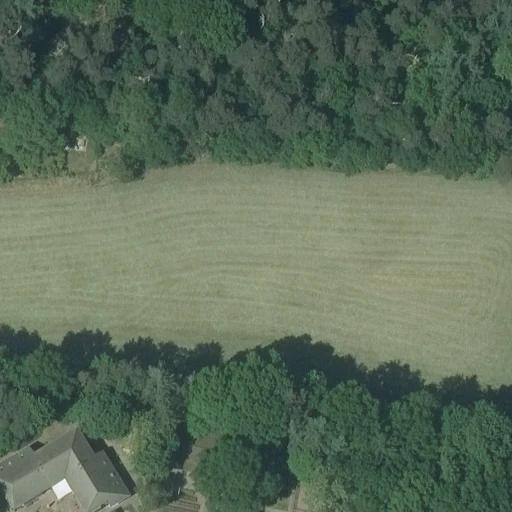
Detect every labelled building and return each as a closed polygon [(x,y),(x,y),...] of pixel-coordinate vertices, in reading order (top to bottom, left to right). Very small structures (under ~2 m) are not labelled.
[(0,125),(0,145),(14,147),(16,127),(0,125)] [(104,400),(87,411),(98,430),(116,419),(104,400)] [(134,426),(122,455),(136,461),(149,432),(134,426)] [(175,430),(167,469),(181,472),(184,459),(195,462),(192,478),(221,484),(222,476),(236,479),(244,445),(175,430)] [(0,498),(8,511),(20,511),(41,499),(39,497),(47,493),(48,495),(49,494),(49,493),(63,485),(63,486),(65,484),(70,492),(68,493),(79,511),(101,511),(106,509),(107,511),(108,511),(120,505),(118,502),(123,499),(100,461),(91,467),(74,439),(50,454),(41,459),(43,463),(34,469),(26,457),(0,472),(0,498)] [(347,511),(373,511),(374,508),(348,503),(347,511)]
